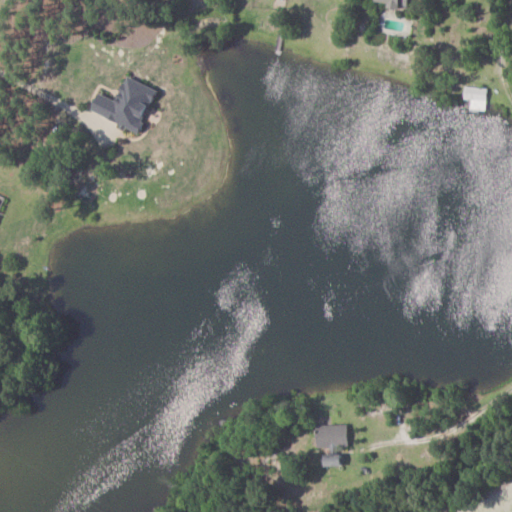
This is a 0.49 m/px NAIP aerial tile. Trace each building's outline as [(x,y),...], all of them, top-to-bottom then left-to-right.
[(380,0),(380,1),(394,2),(394,8),(414,9),(414,0),(380,0)] [(145,133),(156,105),(157,105),(163,91),(131,77),(121,101),(102,93),(94,111),(145,133)] [(489,88),(465,87),(465,99),(471,100),(471,110),(488,110),(489,88)] [(351,447),(351,425),(321,425),(321,448),(331,448),(331,454),(343,454),(343,447),(351,447)] [(325,455),(326,467),(347,467),(347,455),(325,455)]
